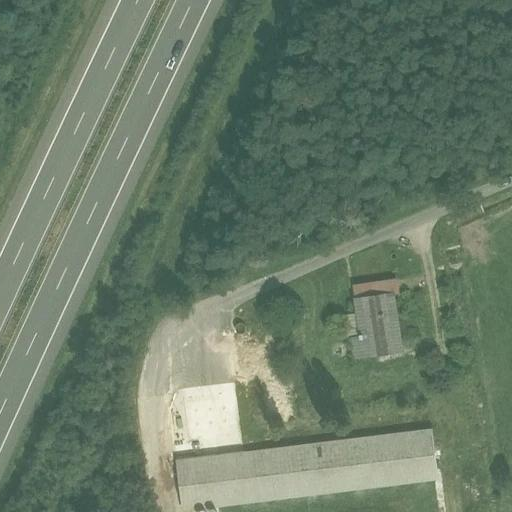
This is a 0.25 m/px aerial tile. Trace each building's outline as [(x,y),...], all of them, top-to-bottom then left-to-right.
[(354,289),(357,302),(395,296),(400,295),(397,282),(354,289)] [(405,355),(395,296),(357,302),(363,340),(353,342),(356,363),(405,355)] [(313,324),(310,312),(302,314),(305,326),(313,324)] [(454,367),(440,369),(442,388),(456,387),(454,367)] [(444,434),(178,466),(183,511),(216,511),(222,511),(450,484),(444,434)]
